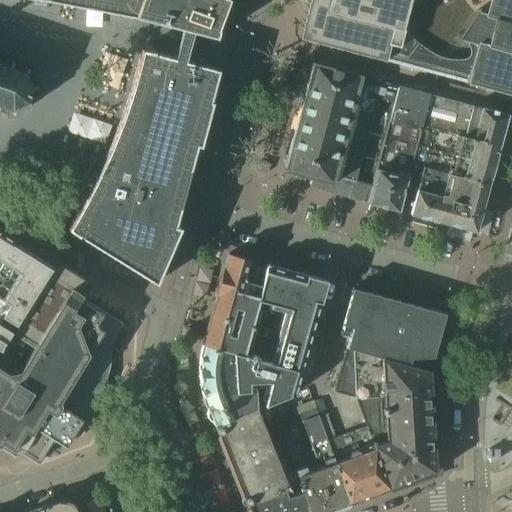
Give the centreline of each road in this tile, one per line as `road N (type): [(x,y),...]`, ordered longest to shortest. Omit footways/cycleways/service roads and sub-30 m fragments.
road 1 (residential): [(211,201),(210,174),(261,0)]
road 2 (tertiary): [(506,288),(477,376),(476,491)]
road 3 (residential): [(0,206),(167,317)]
road 4 (residential): [(0,492),(177,432)]
road 5 (residential): [(506,288),(349,248)]
road 6 (residential): [(349,248),(236,217),(211,201)]
road 7 (residential): [(349,248),(318,376)]
road 8 (residential): [(167,317),(211,201)]
